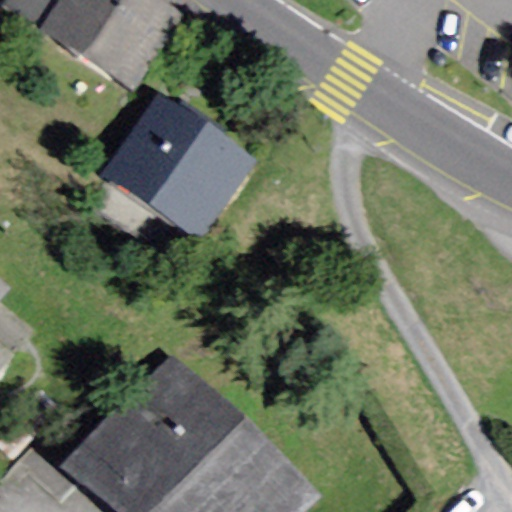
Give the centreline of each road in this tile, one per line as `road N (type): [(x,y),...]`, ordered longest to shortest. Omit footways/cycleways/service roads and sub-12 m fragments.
road 1 (residential): [(511,491),(435,378),(358,240),(345,198),(345,156),(376,102)]
road 2 (secondary): [(376,102),(224,0)]
road 3 (secondary): [(511,183),(376,102)]
